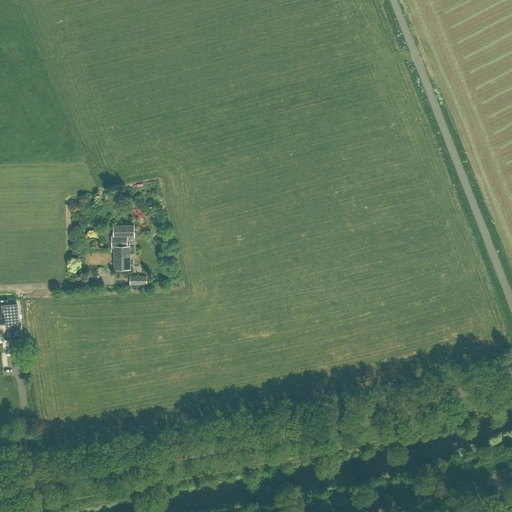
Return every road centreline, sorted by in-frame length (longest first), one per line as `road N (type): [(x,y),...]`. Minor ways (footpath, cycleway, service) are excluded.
road 1 (unclassified): [(511,371),(411,411),(0,491)]
road 2 (unclassified): [(511,301),(393,0)]
